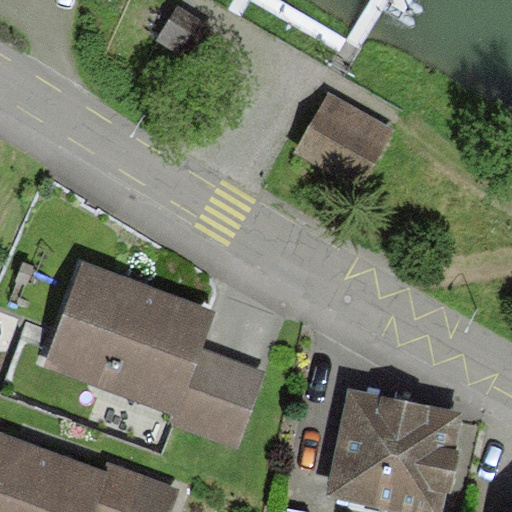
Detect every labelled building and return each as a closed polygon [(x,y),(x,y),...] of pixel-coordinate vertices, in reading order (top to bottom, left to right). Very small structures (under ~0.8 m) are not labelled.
[(165,11),(147,43),(179,60),(197,28),(165,11)] [(329,95),(296,156),(362,191),(395,130),(329,95)] [(238,453),(267,371),(209,351),(222,313),(136,284),(85,266),(48,371),(176,415),(171,430),(238,453)] [(354,396),(332,500),(388,511),(445,511),(465,419),(406,406),(354,396)] [(0,511),(173,511),(182,489),(112,464),(108,476),(29,447),(0,436),(0,511)]
